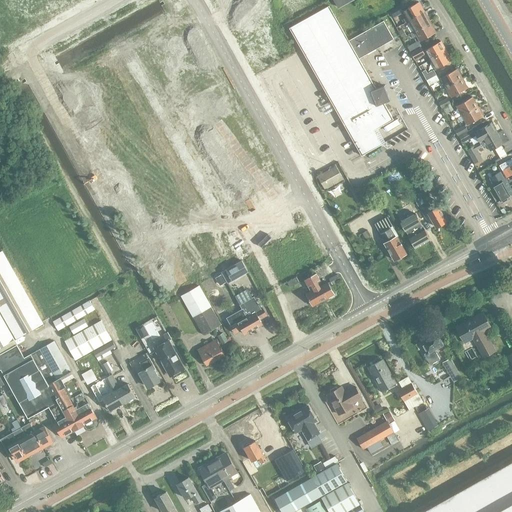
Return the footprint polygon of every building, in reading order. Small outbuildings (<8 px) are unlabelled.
[(39,0),(3,0),(20,30),(48,14),(39,0)] [(406,23),(409,21),(425,12),(419,2),(403,10),(407,17),(404,18),(406,23)] [(331,4),(293,24),(360,155),(386,142),(378,127),(394,118),(386,101),(391,98),(384,84),(377,88),(360,56),(395,38),(385,19),(348,38),(331,4)] [(404,12),(402,8),(391,14),(394,18),(404,12)] [(425,12),(409,21),(415,31),(430,22),(425,12)] [(171,17),(86,68),(109,107),(195,57),(171,17)] [(420,41),(436,33),(430,22),(415,31),(411,33),(413,38),(417,35),(420,41)] [(402,38),(407,36),(403,28),(398,30),(402,38)] [(422,47),(419,40),(407,46),(411,53),(420,47),(422,47)] [(446,51),(440,41),(424,50),(430,60),(446,51)] [(420,47),(411,53),(415,60),(424,54),(420,47)] [(446,51),(430,60),(435,70),(452,60),(446,51)] [(446,87),(462,79),(457,69),(441,77),(446,87)] [(421,72),(426,80),(436,75),(433,70),(427,73),(426,70),(421,72)] [(439,80),(436,75),(426,80),(429,86),(439,80)] [(467,88),(462,79),(446,87),(452,97),(467,88)] [(166,85),(75,137),(102,184),(120,174),(140,210),(202,174),(204,177),(206,175),(189,145),(198,141),(166,85)] [(462,115),(478,106),(472,96),(456,105),(462,115)] [(439,103),(442,108),(447,105),(450,103),(447,98),(439,103)] [(447,105),(442,108),(445,114),(454,110),(450,103),(447,105)] [(465,120),(468,125),(483,116),(478,106),(462,115),(458,117),(461,122),(465,120)] [(497,133),(491,122),(478,129),(479,130),(474,133),(475,136),(479,142),(497,133)] [(455,131),(458,135),(467,130),(465,125),(455,131)] [(475,136),(474,133),(472,128),(459,135),(463,143),(475,136)] [(497,133),(479,142),(466,150),(474,164),(482,159),(477,150),(486,145),(490,152),(503,144),(497,133)] [(504,150),(498,154),(501,159),(507,155),(504,150)] [(511,158),(502,164),(509,175),(511,172),(511,158)] [(325,190),(343,179),(335,166),(317,176),(325,190)] [(500,179),(502,182),(492,188),(500,201),(501,200),(503,202),(507,200),(507,197),(510,195),(505,187),(508,185),(500,172),(489,179),(492,184),(500,179)] [(431,183),(416,192),(419,197),(434,189),(431,183)] [(433,209),(427,212),(436,227),(447,222),(434,199),(428,202),(433,209)] [(415,248),(430,240),(415,213),(400,222),(415,248)] [(406,253),(397,236),(399,236),(388,216),(375,224),(385,242),(384,243),(394,260),(406,253)] [(368,230),(363,233),(366,239),(371,237),(368,230)] [(0,348),(14,340),(0,314),(0,310),(17,340),(43,324),(2,251),(0,251),(0,348)] [(242,260),(226,269),(232,281),(248,272),(242,260)] [(311,276),(323,300),(334,294),(327,282),(320,285),(317,281),(320,280),(317,273),(311,276)] [(311,291),(306,293),(313,306),(323,300),(311,276),(304,280),(311,291)] [(198,285),(181,295),(193,316),(202,311),(202,312),(211,307),(198,285)] [(242,309),(253,329),(263,324),(260,319),(267,315),(263,308),(261,309),(254,296),(240,305),(242,309)] [(58,331),(95,309),(90,300),(53,321),(58,331)] [(212,304),(216,312),(222,309),(217,301),(212,304)] [(221,325),(211,307),(202,312),(202,311),(193,316),(192,316),(203,335),(221,325)] [(243,319),(230,326),(235,334),(241,330),(244,334),(253,329),(242,309),(238,311),(243,319)] [(455,327),(465,344),(473,340),(483,358),(496,351),(486,332),(492,329),(483,312),(455,327)] [(74,334),(88,326),(84,318),(70,326),(74,334)] [(101,320),(65,340),(76,360),(112,340),(101,320)] [(143,325),(137,329),(142,338),(148,334),(143,325)] [(223,332),(218,335),(222,343),(227,340),(223,332)] [(435,350),(443,346),(436,334),(421,342),(427,352),(424,354),(430,365),(440,359),(435,350)] [(216,339),(198,349),(207,365),(225,355),(216,339)] [(54,341),(36,351),(30,354),(33,358),(52,392),(74,431),(84,425),(86,428),(89,429),(96,425),(97,422),(94,419),(97,418),(54,341)] [(116,349),(112,342),(93,352),(96,358),(116,349)] [(175,353),(170,343),(156,350),(170,376),(184,368),(179,360),(180,359),(177,352),(175,353)] [(53,423),(61,438),(74,431),(52,392),(33,358),(30,354),(24,357),(17,345),(0,354),(0,371),(27,420),(37,414),(48,408),(49,411),(50,410),(57,421),(53,423)] [(472,347),(464,351),(469,361),(477,356),(475,351),(474,350),(472,347)] [(160,380),(148,357),(139,362),(144,369),(139,372),(140,372),(139,374),(141,377),(142,377),(148,387),(152,385),(153,386),(157,383),(157,382),(160,380)] [(450,358),(443,363),(453,382),(461,377),(450,358)] [(381,392),(396,384),(382,360),(368,368),(381,392)] [(107,362),(101,365),(106,374),(112,371),(107,362)] [(91,370),(82,375),(86,384),(96,378),(91,370)] [(477,371),(472,374),(475,380),(480,377),(481,377),(477,371)] [(107,377),(123,404),(135,396),(127,383),(118,388),(117,387),(118,385),(112,374),(107,377)] [(102,397),(110,411),(123,404),(107,377),(103,379),(109,391),(111,390),(112,392),(102,397)] [(423,402),(408,377),(398,382),(402,388),(397,390),(409,410),(423,402)] [(346,393),(342,387),(339,389),(338,387),(336,387),(331,389),(331,391),(332,393),(328,394),(339,414),(353,407),(352,404),(362,398),(356,386),(349,390),(350,391),(346,393)] [(380,403),(374,406),(377,412),(383,409),(380,403)] [(311,410),(308,406),(287,418),(296,433),(302,429),(308,440),(319,433),(314,422),(317,421),(311,410)] [(431,407),(420,411),(427,429),(438,424),(431,407)] [(390,423),(395,420),(390,411),(385,414),(390,423)] [(29,421),(43,447),(46,445),(48,445),(51,444),(51,442),(52,442),(44,427),(39,430),(37,427),(37,426),(34,421),(34,418),(29,421)] [(21,427),(35,451),(37,450),(39,450),(42,449),(42,447),(43,447),(29,421),(28,422),(29,423),(21,427)] [(361,450),(367,447),(394,432),(387,421),(355,439),(361,450)] [(12,432),(26,456),(27,456),(28,456),(31,455),(32,453),(35,451),(21,427),(12,432)] [(17,461),(18,461),(20,461),(22,460),(23,458),(26,456),(12,432),(0,439),(9,455),(12,453),(17,461)] [(246,445),(246,446),(244,447),(252,461),(258,458),(261,464),(267,461),(255,441),(250,443),(249,443),(246,445)] [(293,450),(275,460),(287,481),(305,471),(293,450)] [(226,452),(212,460),(224,481),(229,491),(235,488),(229,478),(237,473),(226,452)] [(211,488),(224,481),(212,460),(199,468),(207,483),(202,486),(211,502),(217,498),(211,488)] [(511,511),(511,460),(420,511),(511,511)] [(321,461),(314,465),(317,472),(325,468),(321,461)] [(337,463),(275,499),(282,511),(292,511),(347,481),(337,463)] [(177,484),(186,499),(191,496),(196,504),(202,501),(188,477),(177,484)] [(348,482),(322,497),(330,511),(344,511),(360,504),(348,482)] [(154,498),(159,505),(158,505),(161,511),(162,511),(164,511),(168,510),(169,511),(177,511),(166,491),(161,494),(159,493),(156,495),(156,497),(154,498)] [(217,511),(261,511),(251,493),(217,511)] [(326,511),(320,500),(306,508),(308,511),(326,511)]
